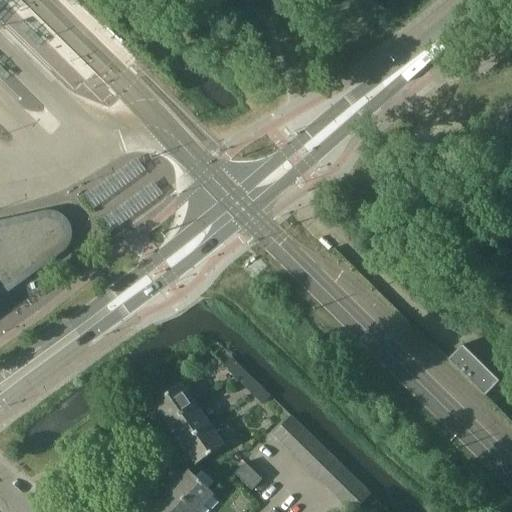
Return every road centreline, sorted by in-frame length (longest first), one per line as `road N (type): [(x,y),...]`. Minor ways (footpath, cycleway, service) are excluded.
road 1 (tertiary): [(92,323),(122,314),(248,215),(395,77)]
road 2 (tertiary): [(395,77),(308,134),(109,298),(92,323)]
